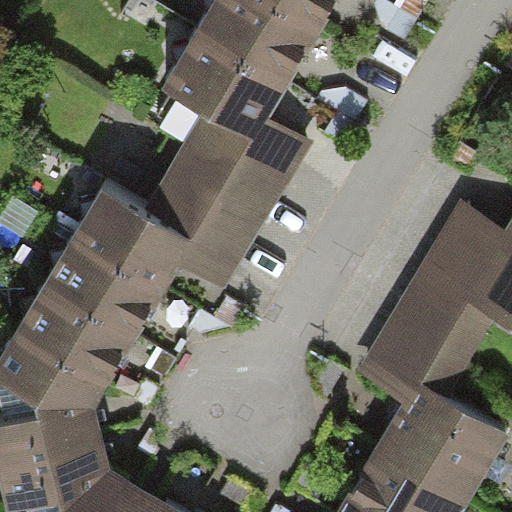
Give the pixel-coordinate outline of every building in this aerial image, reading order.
[(219,0),(152,117),(188,141),(247,152),(271,109),(277,99),(301,57),(330,6),(333,0),(219,0)] [(429,0),(403,0),(401,4),(420,15),(429,0)] [(419,17),(400,6),(389,25),(408,37),(419,17)] [(369,98),(350,87),(338,107),(358,118),(369,98)] [(309,132),(271,109),(247,152),(188,141),(183,150),(149,204),(196,230),(181,252),(223,279),(278,185),(309,132)] [(357,120),(338,109),(326,129),(346,140),(357,120)] [(482,150),(463,138),(451,158),(471,169),(482,150)] [(149,204),(108,176),(0,360),(0,442),(13,493),(2,511),(106,511),(131,473),(107,459),(103,441),(96,413),(93,401),(115,364),(145,316),(172,271),(181,252),(196,230),(149,204)] [(498,310),(474,297),(511,229),(511,224),(470,200),(373,368),(411,395),(425,372),(451,388),(498,310)] [(498,310),(511,317),(511,229),(474,297),(498,310)] [(201,332),(237,325),(249,306),(229,294),(218,314),(201,306),(190,326),(201,332)] [(179,358),(162,348),(151,366),(168,376),(179,358)] [(347,368),(333,359),(321,377),(323,393),(329,396),(347,368)] [(402,410),(362,476),(337,511),(193,511),(163,492),(149,511),(457,511),(510,423),(451,388),(425,372),(411,395),(402,410)] [(163,386),(146,376),(133,396),(150,406),(163,386)] [(328,467),(310,456),(293,484),(311,495),(328,467)] [(131,473),(106,511),(149,511),(163,492),(131,473)]
